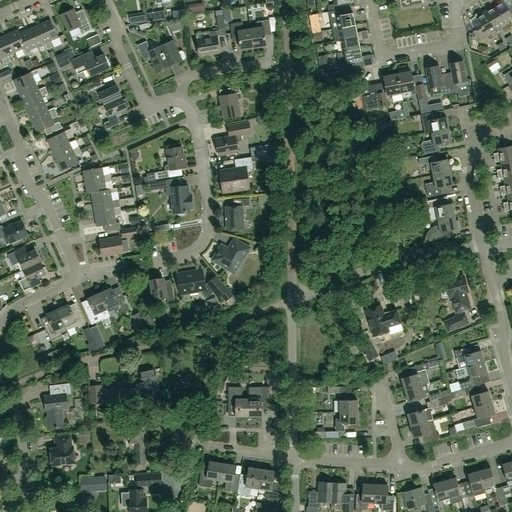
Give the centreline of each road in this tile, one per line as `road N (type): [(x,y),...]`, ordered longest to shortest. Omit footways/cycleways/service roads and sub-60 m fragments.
road 1 (residential): [(154,262),(198,251),(210,223),(192,114),(176,101)]
road 2 (residential): [(481,245),(407,255),(291,299)]
road 3 (residential): [(75,275),(30,187),(0,102)]
road 4 (residential): [(463,0),(454,5),(459,41),(380,57),(369,0)]
road 5 (residential): [(178,494),(212,351),(231,324)]
road 6 (residential): [(293,459),(291,299)]
road 7 (residential): [(481,245),(470,181),(475,131),(511,120)]
road 8 (residential): [(176,101),(155,105),(137,91),(104,0)]
